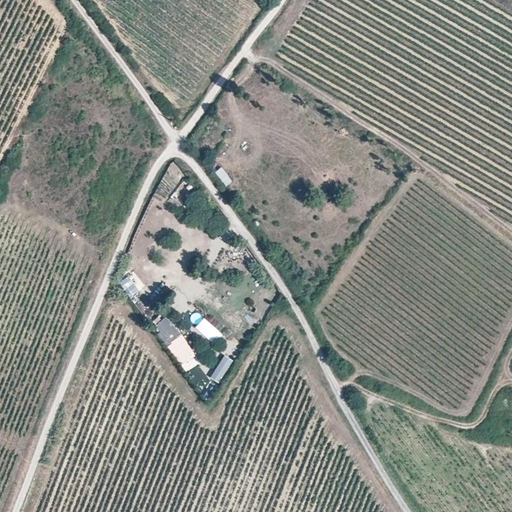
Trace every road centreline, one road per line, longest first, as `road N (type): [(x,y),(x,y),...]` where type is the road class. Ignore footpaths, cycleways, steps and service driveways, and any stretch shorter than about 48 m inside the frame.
road 1 (unclassified): [(179,145),(289,297),(405,511)]
road 2 (unclassified): [(18,511),(156,171),(179,145)]
road 3 (track): [(332,382),(468,427),(511,342)]
road 4 (track): [(179,145),(73,0)]
road 5 (unclassified): [(179,145),(279,0)]
